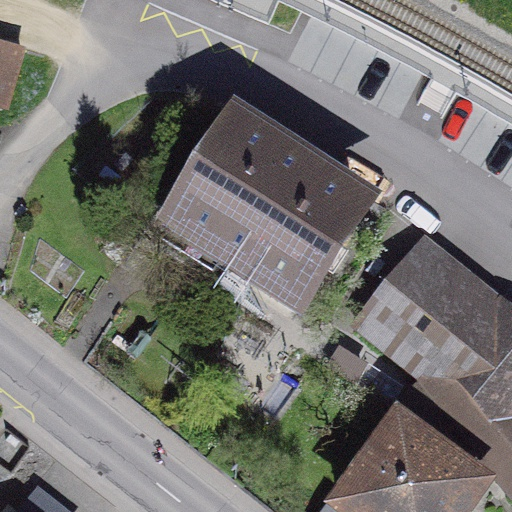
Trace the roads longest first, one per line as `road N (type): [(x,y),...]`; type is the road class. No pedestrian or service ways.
road 1 (residential): [(0,172),(109,67),(176,54),(296,107),(511,253)]
road 2 (tertiary): [(0,351),(189,511)]
